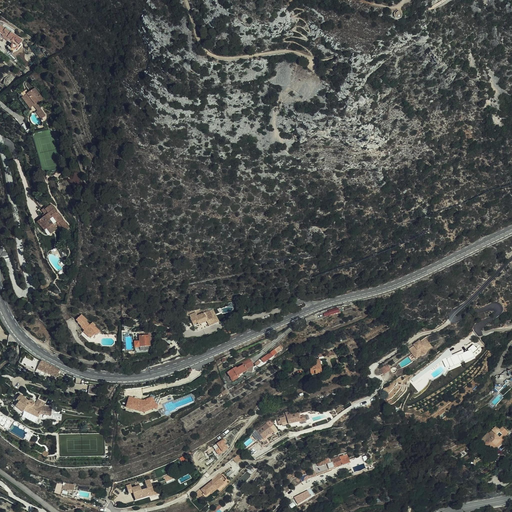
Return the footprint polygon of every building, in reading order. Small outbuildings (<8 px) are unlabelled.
[(398,20),(399,20),(400,20),(401,19),(402,17),(402,16),(402,15),(401,13),(399,12),(398,12),(396,12),(395,13),(394,14),(394,15),(394,16),(394,18),(395,19),(396,20),(398,20)] [(0,36),(1,35),(10,41),(10,40),(12,41),(11,44),(11,45),(12,47),(13,48),(14,48),(16,47),(22,39),(12,32),(14,30),(2,22),(1,24),(0,23),(0,36)] [(30,106),(34,103),(36,101),(42,96),(34,86),(22,95),(30,106)] [(40,106),(37,108),(36,109),(41,116),(46,113),(40,106)] [(70,225),(57,210),(53,214),(50,211),(52,210),(47,205),(42,209),(46,214),(44,216),(38,221),(46,229),(48,228),(50,226),(52,228),(57,224),(55,222),(57,220),(61,224),(62,224),(66,229),(70,225)] [(46,214),(42,209),(40,207),(37,209),(39,212),(40,211),(44,216),(46,214)] [(59,227),(57,224),(52,228),(50,226),(48,228),(52,233),(59,227)] [(328,315),(339,312),(338,307),(328,310),(329,311),(323,313),(324,316),(329,315),(328,315)] [(213,311),(210,312),(214,320),(208,323),(210,328),(219,324),(213,311)] [(214,320),(210,312),(191,320),(194,326),(198,324),(201,323),(202,325),(208,323),(214,320)] [(76,320),(78,322),(78,323),(79,322),(83,325),(81,327),(84,331),(83,332),(90,339),(95,335),(96,336),(99,332),(91,324),(89,326),(86,322),(87,321),(81,315),(76,320)] [(139,336),(139,347),(149,347),(149,333),(145,333),(145,335),(143,335),(143,336),(139,336)] [(426,344),(423,340),(421,341),(420,341),(415,345),(413,347),(416,351),(414,353),(417,358),(422,355),(424,355),(426,354),(427,353),(428,351),(432,347),(429,342),(426,344)] [(464,352),(461,353),(458,355),(457,353),(447,358),(451,366),(474,355),(472,353),(478,348),(473,344),(467,349),(468,350),(464,352)] [(275,354),(282,349),(280,346),(275,349),(276,350),(267,356),(269,359),(275,355),(275,354)] [(35,358),(34,357),(29,368),(34,371),(33,372),(35,372),(41,361),(35,358)] [(250,358),(243,361),(247,370),(252,372),(254,364),(250,358)] [(322,373),(321,360),(309,360),(310,374),(322,373)] [(60,370),(41,361),(35,372),(47,378),(49,373),(56,376),(60,370)] [(247,370),(243,361),(236,365),(236,366),(228,370),(232,377),(237,374),(238,375),(247,370)] [(385,373),(391,370),(387,364),(382,368),(385,373)] [(511,369),(511,367),(511,366),(508,366),(504,372),(501,372),(499,374),(500,384),(504,388),(509,381),(509,378),(511,376),(511,369)] [(90,386),(88,393),(97,395),(99,388),(90,386)] [(23,396),(19,401),(15,408),(22,413),(22,415),(41,423),(43,418),(54,418),(54,412),(53,412),(52,404),(44,404),(49,399),(42,394),(36,401),(35,400),(34,399),(33,398),(32,397),(30,398),(29,399),(23,395),(23,396)] [(142,401),(128,397),(124,409),(142,414),(156,410),(151,398),(142,401)] [(291,421),(292,424),(304,421),(304,417),(299,418),(298,415),(292,416),(290,416),(291,421)] [(496,421),(492,425),(483,435),(482,435),(478,439),(487,447),(491,443),(490,443),(497,435),(503,428),(496,421)] [(263,438),(273,430),(270,426),(267,422),(257,430),(263,438)] [(483,435),(492,425),(489,422),(483,429),(482,428),(475,436),(478,439),(482,435),(483,435)] [(505,427),(503,428),(497,435),(498,437),(506,428),(505,427)] [(213,446),(219,455),(228,449),(222,440),(213,446)] [(339,456),(330,459),(327,459),(329,464),(322,466),(318,468),(312,471),(313,474),(309,475),(311,480),(318,477),(337,469),(338,468),(350,463),(350,462),(347,453),(339,456)] [(191,460),(188,455),(183,458),(185,463),(191,460)] [(246,478),(242,474),(235,482),(239,486),(246,478)] [(200,498),(204,496),(202,492),(208,488),(210,492),(219,485),(218,484),(221,482),(223,480),(219,475),(195,495),(197,497),(198,498),(200,498)] [(211,493),(209,494),(211,496),(223,484),(221,482),(218,484),(219,485),(210,492),(211,493)] [(63,484),(57,483),(56,488),(76,491),(77,487),(74,487),(74,485),(63,483),(63,484)] [(135,485),(126,487),(127,490),(129,490),(130,493),(132,500),(143,497),(142,496),(151,493),(149,487),(140,489),(140,486),(135,487),(135,485)] [(127,490),(126,487),(126,486),(123,487),(121,488),(120,491),(119,494),(128,493),(127,490)] [(202,492),(204,496),(205,497),(209,494),(211,493),(210,492),(208,488),(202,492)] [(312,489),(293,496),(297,504),(315,497),(312,489)] [(151,495),(151,493),(142,496),(143,497),(132,500),(132,503),(147,499),(147,496),(151,495)]
